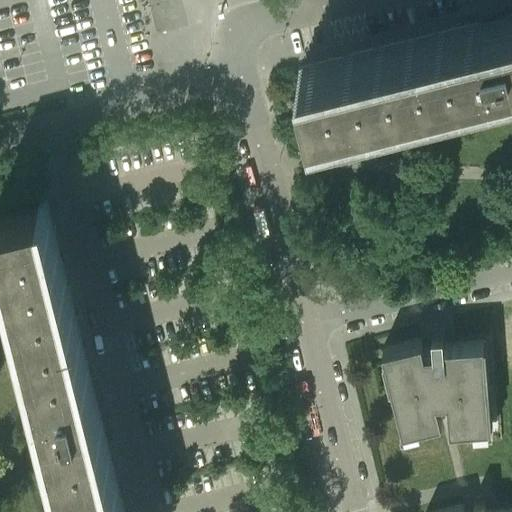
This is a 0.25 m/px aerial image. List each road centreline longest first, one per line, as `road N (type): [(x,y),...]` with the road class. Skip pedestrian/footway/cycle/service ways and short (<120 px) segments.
road 1 (residential): [(154,511),(54,124)]
road 2 (residential): [(304,325),(244,77)]
road 3 (residential): [(304,325),(511,278)]
road 4 (residential): [(54,124),(244,77)]
road 5 (residential): [(350,511),(304,325)]
road 6 (residential): [(244,77),(237,47),(248,27),(340,0)]
